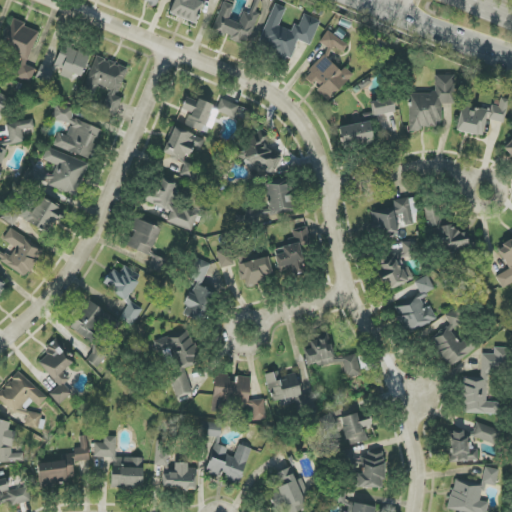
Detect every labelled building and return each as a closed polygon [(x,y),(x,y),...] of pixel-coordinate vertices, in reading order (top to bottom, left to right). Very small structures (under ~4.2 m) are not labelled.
[(174,0),(169,14),(195,24),(204,0),(203,0),(174,0)] [(223,0),(212,33),(248,45),(259,14),(255,12),(257,5),(253,4),(250,14),(242,11),(238,23),(229,20),(235,3),(227,0),(223,0)] [(320,21),(303,14),(299,26),(293,24),(291,31),(279,26),(285,8),(274,4),(258,45),(292,57),(298,40),(311,45),(320,21)] [(39,31),(10,20),(0,47),(23,55),(16,77),(30,82),(35,68),(27,65),(39,31)] [(343,52),(348,43),(326,32),(320,43),(330,48),(331,46),(343,52)] [(90,55),(62,44),(52,70),(41,65),(36,78),(49,83),(54,70),(60,73),(60,76),(71,80),(73,75),(81,78),(90,55)] [(316,90),(328,101),(353,75),(345,67),(341,72),(324,55),(305,76),(318,88),(316,90)] [(127,67),(95,56),(82,92),(94,96),(97,86),(109,90),(101,112),(115,116),(122,97),(117,96),(127,67)] [(454,75),(435,75),(435,94),(409,94),(410,129),(440,128),(440,104),(455,104),(454,75)] [(0,112),(3,114),(10,101),(0,95),(0,112)] [(207,133),(215,106),(186,97),(182,110),(189,112),(185,126),(207,133)] [(374,116),(395,112),(392,98),(371,102),(374,116)] [(508,99),(500,98),(499,106),(491,105),(490,110),(460,105),(456,132),(484,136),(486,120),(504,123),(508,99)] [(235,118),(238,105),(220,100),(216,113),(235,118)] [(52,119),(70,124),(67,136),(58,133),(54,147),(91,158),(100,128),(71,120),(74,109),(57,104),(52,119)] [(34,128),(32,119),(6,124),(9,144),(23,141),(21,130),(34,128)] [(339,126),(341,145),(372,142),(370,123),(339,126)] [(186,162),(191,147),(201,150),(205,138),(172,127),(163,155),(186,162)] [(272,176),(281,158),(262,148),(268,138),(251,129),(236,157),(272,176)] [(511,139),(503,147),(511,157),(511,139)] [(88,164),(47,148),(42,160),(56,165),(52,177),(44,174),(40,182),(75,196),(88,164)] [(145,202),(171,210),(167,223),(192,231),(198,213),(173,204),(180,185),(162,179),(157,192),(149,189),(145,202)] [(268,196),(270,215),(295,212),(294,195),(288,196),(286,184),(265,186),(266,197),(268,196)] [(26,221),(46,235),(63,211),(42,197),(26,221)] [(371,211),(375,234),(401,230),(401,227),(414,225),(412,214),(417,213),(414,197),(393,201),(394,208),(371,211)] [(428,228),(436,226),(443,254),(474,247),(472,239),(465,241),(463,231),(455,233),(453,224),(442,227),(437,205),(424,208),(428,228)] [(161,228),(135,218),(131,229),(133,230),(126,249),(161,263),(163,259),(151,253),(161,228)] [(275,255),(278,271),(291,269),(293,275),(305,273),(300,246),(310,244),(307,227),(292,231),(294,244),(282,247),(283,253),(275,255)] [(26,277),(43,248),(9,229),(3,241),(16,248),(10,257),(0,251),(0,260),(1,262),(26,277)] [(502,289),(511,283),(511,263),(511,264),(511,263),(511,239),(497,247),(508,270),(496,276),(502,289)] [(416,242),(403,242),(403,257),(417,257),(416,242)] [(220,268),(235,265),(232,248),(217,251),(220,268)] [(413,279),(399,251),(373,263),(387,291),(413,279)] [(211,265),(194,257),(185,276),(201,284),(211,265)] [(239,264),(244,285),(274,278),(268,257),(239,264)] [(434,289),(428,276),(415,282),(421,295),(434,289)] [(0,299),(1,299),(0,298),(0,297),(10,288),(0,278),(0,299)] [(182,313),(202,321),(214,293),(194,284),(182,313)] [(436,318),(430,306),(425,309),(419,298),(395,311),(408,334),(436,318)] [(108,315),(90,301),(70,327),(88,341),(108,315)] [(446,366),(476,353),(469,338),(458,343),(452,329),(464,323),(457,309),(445,315),(451,326),(432,335),(446,366)] [(191,394),(185,367),(199,363),(192,332),(154,342),(157,352),(166,350),(178,397),(191,394)] [(343,362),(346,378),(361,375),(357,354),(334,359),(328,333),(309,338),(311,349),(304,350),(307,366),(316,364),(316,368),(343,362)] [(38,363),(59,386),(50,394),(59,405),(72,393),(64,385),(69,380),(62,372),(73,362),(54,341),(45,348),(49,353),(38,363)] [(480,378),(464,377),(461,412),(498,415),(499,402),(486,402),(488,373),(505,374),(506,348),(494,347),(494,354),(482,354),(480,378)] [(86,361),(97,368),(106,356),(95,348),(86,361)] [(47,397),(17,372),(0,391),(0,399),(25,421),(25,422),(33,429),(41,420),(24,405),(29,399),(39,407),(47,397)] [(296,374),(279,378),(277,372),(266,374),(271,402),(283,400),(284,407),(302,403),(296,374)] [(251,378),(232,376),(232,375),(215,374),(212,411),(225,412),(226,405),(251,407),(250,419),(264,420),(266,401),(249,399),(251,378)] [(370,418),(358,420),(357,415),(342,417),(346,445),(366,442),(364,426),(371,425),(370,418)] [(0,462),(23,462),(23,453),(12,454),(12,453),(16,436),(15,432),(8,430),(10,422),(0,419),(0,462)] [(222,424),(208,422),(205,436),(220,438),(222,424)] [(472,436),(496,445),(501,431),(477,422),(472,436)] [(477,449),(469,449),(468,431),(448,432),(449,462),(478,461),(477,449)] [(37,464),(39,485),(75,481),(72,462),(89,460),(86,436),(80,437),(81,448),(74,449),(74,454),(66,455),(66,460),(37,464)] [(111,487),(143,487),(143,458),(116,458),(116,437),(104,436),(104,443),(94,443),(94,457),(111,457),(111,487)] [(155,466),(166,466),(167,441),(155,441),(155,466)] [(251,449),(239,444),(234,458),(225,455),(227,448),(215,444),(205,472),(239,484),(251,449)] [(354,487),(384,488),(385,451),(368,451),(368,459),(354,459),(354,470),(354,487)] [(196,465),(175,465),(175,474),(162,473),(162,489),(195,490),(196,465)] [(460,511),(486,511),(488,502),(481,501),(484,484),(496,486),(499,470),(484,467),(481,485),(453,480),(448,510),(460,511)] [(271,495),(276,510),(283,508),(284,511),(295,511),(305,509),(292,468),(273,474),(279,492),(271,495)] [(0,506),(30,501),(28,487),(9,490),(7,480),(1,481),(0,477),(0,506)] [(374,511),(376,506),(341,500),(341,505),(345,505),(343,511),(374,511)]
